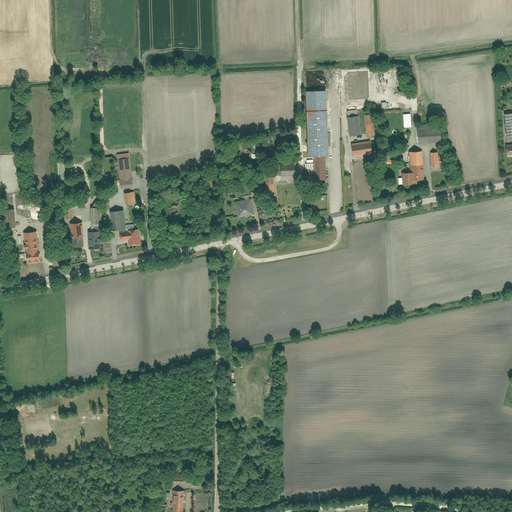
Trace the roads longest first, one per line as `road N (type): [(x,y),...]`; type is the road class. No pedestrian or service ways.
road 1 (track): [(218,511),(218,243)]
road 2 (track): [(0,85),(143,74),(145,185)]
road 3 (tertiary): [(0,288),(235,239)]
road 4 (track): [(304,226),(297,0)]
road 5 (tertiary): [(336,219),(511,182)]
road 6 (unclassified): [(235,239),(250,260),(326,248),(338,238),(336,219)]
